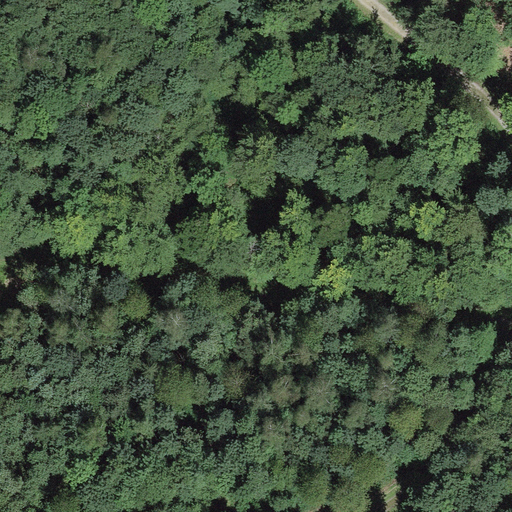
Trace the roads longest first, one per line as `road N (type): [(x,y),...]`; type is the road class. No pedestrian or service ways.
road 1 (track): [(372,511),(417,483),(446,450),(511,345)]
road 2 (track): [(511,125),(470,82),(362,0)]
